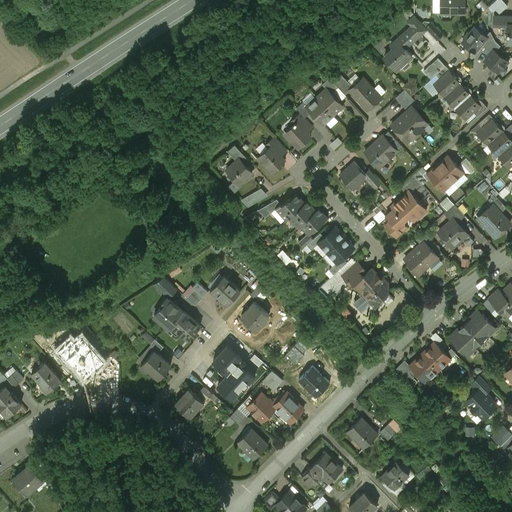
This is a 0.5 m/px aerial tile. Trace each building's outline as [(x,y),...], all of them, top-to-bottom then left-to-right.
[(461,0),(440,0),(441,11),(462,11),(461,0)] [(498,0),(494,0),(488,6),(492,10),(501,2),(498,0)] [(426,27),(414,15),(408,20),(412,25),(420,34),(426,28),(426,27)] [(511,23),(511,16),(494,15),(493,26),(494,26),(494,25),(507,25),(507,42),(511,41),(511,23)] [(442,34),(431,22),(426,27),(426,28),(436,39),(442,34)] [(412,25),(390,44),(393,48),(384,56),(395,69),(411,54),(403,46),(407,42),(410,42),(420,34),(412,25)] [(474,26),(469,33),(468,32),(464,36),(465,37),(462,41),(474,52),(478,47),(487,36),(486,36),(474,26)] [(487,36),(478,47),(483,51),(494,38),(490,31),(486,36),(487,36)] [(500,45),(495,40),(494,38),(483,51),(488,55),(493,49),(495,51),(500,45)] [(495,51),(493,49),(488,55),(484,59),(498,71),(502,66),(503,67),(508,61),(495,51)] [(456,76),(445,65),(435,74),(439,78),(433,84),(438,89),(438,97),(442,97),(443,97),(444,96),(460,81),(461,81),(461,80),(461,79),(461,77),(460,77),(460,76),(459,76),(458,76),(457,76),(456,76)] [(352,86),(341,74),(333,81),(338,86),(345,94),(349,90),(349,89),(352,86)] [(333,81),(329,76),(322,83),(326,88),(327,87),(331,92),(338,86),(333,81)] [(381,96),(363,77),(352,86),(349,89),(349,90),(367,109),(381,96)] [(460,81),(444,96),(449,101),(448,108),(452,108),(454,108),(454,107),(471,93),(471,92),(472,90),(471,89),(471,88),(470,87),(468,87),(467,87),(466,88),(460,81)] [(331,92),(327,87),(326,88),(316,96),(333,114),(343,104),(331,92)] [(404,88),(395,97),(405,108),(414,99),(404,88)] [(477,99),(471,93),(454,107),(462,115),(468,110),(471,113),(473,111),(477,115),(487,107),(481,100),(477,99)] [(333,114),(316,96),(307,104),(306,106),(311,111),(322,123),(333,114)] [(303,100),(296,107),(301,112),(304,116),(311,111),(306,106),(307,104),(303,100)] [(427,122),(412,105),(401,115),(417,132),(422,128),(422,126),(427,122)] [(468,110),(462,115),(469,123),(477,115),(473,111),(471,113),(468,110)] [(301,112),(292,120),(295,123),(285,132),(286,133),(285,134),(285,135),(288,139),(290,137),(299,146),(308,137),(305,133),(311,126),(312,125),(304,116),(301,112)] [(499,125),(489,113),(478,122),(482,127),(477,132),(482,138),(481,145),(485,145),(486,145),(487,144),(504,130),(504,129),(504,128),(504,127),(504,126),(504,125),(503,125),(502,124),(501,124),(500,125),(499,125)] [(417,132),(401,115),(391,124),(406,141),(410,137),(413,137),(417,132)] [(504,129),(504,130),(487,144),(492,149),(492,156),(496,157),(497,156),(498,155),(511,142),(511,135),(511,136),(510,136),(504,129)] [(383,134),(364,151),(378,167),(397,149),(383,134)] [(273,137),(266,143),(269,146),(257,157),(262,162),(264,160),(272,169),(270,171),(283,160),(279,156),(286,150),(285,149),(286,148),(275,136),(274,137),(273,137)] [(511,142),(498,155),(505,164),(511,158),(511,157),(511,142)] [(246,156),(234,143),(227,150),(236,159),(239,157),(241,160),(246,156)] [(463,171),(448,154),(438,163),(453,180),(463,171)] [(476,168),(466,156),(460,161),(471,173),(476,168)] [(241,160),(239,157),(236,159),(226,168),(235,178),(239,183),(240,182),(252,171),(241,160)] [(354,161),(340,174),(353,188),(366,177),(367,175),(364,172),(354,161)] [(453,180),(438,163),(428,172),(443,189),(453,180)] [(421,167),(413,174),(417,178),(425,171),(421,167)] [(381,182),(369,168),(364,172),(367,175),(366,177),(375,187),(381,182)] [(413,174),(399,185),(405,192),(409,188),(410,190),(415,186),(416,187),(421,182),(417,178),(413,174)] [(239,183),(235,178),(228,184),(234,191),(242,184),(240,182),(239,183)] [(405,192),(391,205),(393,208),(386,214),(398,228),(404,223),(405,219),(409,215),(412,218),(420,211),(417,208),(422,203),(410,190),(409,188),(405,192)] [(259,189),(243,198),(248,204),(265,195),(259,189)] [(288,197),(281,203),(280,202),(278,204),(275,207),(286,219),(288,217),(305,202),(297,192),(289,199),(288,197)] [(506,207),(494,193),(488,199),(492,203),(500,212),(506,207)] [(441,201),(448,209),(455,202),(448,194),(441,201)] [(305,202),(288,217),(297,226),(299,224),(316,209),(307,199),(305,202)] [(274,200),(258,209),(265,216),(275,207),(278,204),(274,200)] [(454,203),(444,213),(451,220),(454,218),(457,222),(459,220),(465,215),(454,203)] [(492,203),(480,214),(485,220),(483,222),(495,236),(510,222),(500,212),(492,203)] [(316,209),(299,224),(307,233),(308,234),(309,234),(328,217),(319,207),(316,209)] [(451,220),(438,232),(451,246),(467,232),(459,224),(460,223),(459,220),(457,222),(454,218),(451,220)] [(339,230),(336,227),(323,238),(317,243),(325,253),(347,235),(341,228),(339,230)] [(306,244),(313,238),(309,234),(308,234),(307,233),(298,240),(304,246),(306,244)] [(317,243),(323,238),(319,233),(313,238),(306,244),(310,249),(317,243)] [(352,241),(347,235),(325,253),(334,263),(341,257),(354,246),(351,243),(352,241)] [(222,240),(212,249),(217,253),(226,244),(222,240)] [(423,241),(404,258),(410,264),(412,262),(420,272),(437,256),(423,241)] [(291,258),(283,249),(278,253),(286,262),(291,258)] [(341,257),(334,263),(328,269),(332,274),(345,263),(341,257)] [(357,261),(342,274),(350,284),(353,281),(365,270),(357,261)] [(179,267),(168,273),(171,277),(181,271),(179,267)] [(371,267),(367,272),(365,270),(353,281),(368,298),(370,296),(382,296),(387,292),(387,287),(384,284),(385,283),(385,281),(382,277),(380,277),(371,267)] [(240,290),(223,274),(211,288),(228,303),(240,290)] [(177,288),(164,277),(153,284),(167,294),(170,297),(177,288)] [(207,290),(197,281),(192,286),(194,288),(203,296),(207,290)] [(176,282),(174,284),(182,293),(184,290),(176,282)] [(511,283),(511,282),(511,283),(502,291),(511,302),(511,283)] [(262,289),(258,285),(250,294),(252,295),(254,297),(262,289)] [(194,288),(186,297),(195,304),(203,296),(194,288)] [(511,302),(502,291),(499,288),(489,297),(489,298),(497,307),(506,316),(511,310),(511,302)] [(170,297),(167,294),(162,300),(165,302),(154,314),(168,327),(170,325),(169,325),(183,309),(170,297)] [(497,307),(489,298),(489,297),(488,297),(482,303),(491,312),(497,307)] [(255,301),(241,316),(256,329),(269,314),(255,301)] [(201,323),(183,309),(169,325),(170,325),(172,324),(188,338),(201,323)] [(495,327),(478,309),(450,336),(467,354),(495,327)] [(154,337),(146,329),(142,334),(150,341),(154,337)] [(154,348),(158,352),(161,348),(164,345),(154,337),(150,341),(136,357),(142,362),(154,348)] [(305,348),(297,341),(293,345),(302,353),(305,348)] [(450,358),(435,341),(423,352),(439,369),(450,358)] [(251,350),(242,343),(234,351),(242,358),(243,359),(251,350)] [(91,345),(79,356),(95,375),(108,364),(91,345)] [(227,345),(214,360),(229,373),(242,358),(234,351),(227,345)] [(302,353),(293,345),(285,354),(295,363),(303,354),(302,353)] [(158,352),(154,348),(142,362),(159,377),(171,364),(158,352)] [(439,369),(423,352),(409,366),(425,382),(431,377),(432,378),(437,373),(436,372),(439,369)] [(117,361),(110,353),(105,357),(113,365),(117,361)] [(61,378),(45,359),(32,371),(48,389),(61,378)] [(312,365),(298,379),(315,396),(329,382),(312,365)] [(16,369),(7,377),(14,385),(23,378),(16,369)] [(282,378),(272,369),(263,379),(273,388),(282,378)] [(491,386),(479,373),(471,381),(478,388),(480,386),(485,392),(491,386)] [(14,385),(7,377),(2,381),(10,389),(14,385)] [(2,381),(2,380),(0,380),(0,404),(8,414),(21,402),(10,389),(2,381)] [(212,392),(204,385),(200,389),(208,397),(212,392)] [(478,388),(466,400),(471,405),(470,406),(476,412),(477,411),(482,417),(496,403),(485,392),(480,386),(478,388)] [(189,387),(176,402),(190,416),(204,401),(189,387)] [(261,391),(252,400),(255,402),(249,408),(262,420),(275,407),(272,405),(273,404),(261,391)] [(273,404),(272,405),(275,407),(289,422),(304,408),(287,391),(273,404)] [(246,415),(237,407),(234,411),(229,416),(238,424),(246,415)] [(361,418),(347,432),(364,448),(377,434),(361,418)] [(396,432),(388,424),(380,432),(388,440),(396,432)] [(268,444),(251,427),(236,442),(254,458),(268,444)] [(511,433),(500,445),(508,452),(511,449),(511,447),(511,433)] [(325,452),(311,466),(320,475),(328,483),(342,469),(325,452)] [(397,461),(382,475),(394,487),(409,473),(397,461)] [(29,463),(14,476),(27,491),(42,478),(29,463)] [(320,475),(311,466),(301,476),(310,485),(316,480),(320,475)] [(55,489),(47,471),(42,473),(50,491),(55,489)] [(328,483),(320,475),(316,480),(323,487),(328,483)] [(280,499),(272,490),(262,500),(271,509),(275,504),(280,499)] [(300,511),(306,507),(289,490),(280,499),(275,504),(282,511),(300,511)] [(365,492),(350,507),(354,511),(369,511),(377,505),(365,492)] [(325,501),(317,509),(318,510),(317,510),(319,511),(323,511),(330,506),(325,501)] [(409,503),(401,511),(415,511),(417,511),(409,503)]
